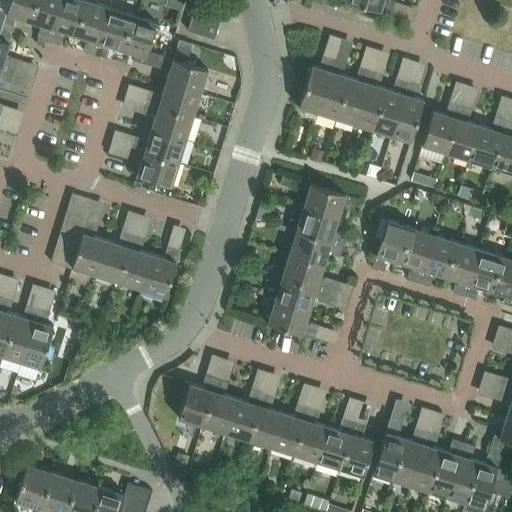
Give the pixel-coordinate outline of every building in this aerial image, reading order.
[(26,19),(31,2),(39,4),(39,0),(10,0),(6,13),(7,13),(0,34),(0,39),(9,42),(15,21),(14,21),(16,16),(26,19)] [(49,40),(61,0),(39,0),(39,4),(31,2),(26,19),(44,24),(43,30),(40,29),(38,36),(49,40)] [(72,33),(77,16),(85,18),(90,1),(86,0),(61,0),(49,40),(61,43),(63,36),(60,35),(62,30),(72,33)] [(383,0),(347,0),(381,10),(393,14),(396,1),(391,0),(388,0),(388,1),(383,0)] [(95,54),(109,7),(90,1),(85,18),(77,16),(72,33),(90,39),(89,44),(86,43),(83,50),(95,54)] [(215,38),(223,10),(197,1),(188,30),(215,38)] [(118,47),(123,30),(131,33),(136,15),(109,7),(95,54),(106,57),(109,50),(106,49),(108,44),(118,47)] [(148,50),(156,21),(155,21),(136,15),(131,33),(123,30),(118,47),(136,53),(134,58),(134,59),(157,66),(161,54),(148,50)] [(4,56),(9,43),(9,42),(8,42),(9,42),(0,39),(0,65),(14,70),(18,58),(10,56),(10,58),(4,56)] [(200,93),(207,70),(208,70),(208,69),(173,58),(161,54),(157,66),(165,69),(165,67),(170,68),(166,82),(200,93)] [(319,112),(335,57),(323,54),(321,61),(324,62),(322,67),(313,65),(313,64),(312,64),(299,106),(300,106),(319,112)] [(336,117),(349,76),(340,73),(341,68),(344,69),(346,61),(335,57),(319,112),(336,117)] [(11,81),(14,70),(0,65),(0,75),(4,77),(3,79),(11,81)] [(355,123),(371,69),(360,65),(358,73),(360,74),(358,79),(349,76),(336,117),(355,123)] [(373,129),(386,87),(376,84),(378,79),(381,80),(383,73),(371,69),(355,123),(373,129)] [(391,134),(408,80),(397,77),(394,84),(397,85),(395,90),(386,87),(373,129),(391,134)] [(410,141),(423,99),(422,99),(413,96),(415,91),(417,92),(420,84),(408,80),(391,134),(409,140),(410,141)] [(193,115),(200,93),(166,82),(162,95),(157,93),(157,92),(150,89),(146,101),(193,115)] [(186,138),(193,115),(146,101),(143,112),(150,115),(151,113),(156,114),(152,127),(186,138)] [(446,151),(461,104),(449,101),(447,108),(449,109),(447,114),(434,110),(433,109),(422,144),(423,144),(446,151)] [(469,159),(479,124),(466,120),(468,115),(470,116),(472,108),(461,104),(446,151),(469,159)] [(492,166),(506,119),(495,115),(493,123),(494,123),(493,128),(479,124),(469,159),(492,166)] [(511,134),(511,135),(511,134),(511,120),(506,119),(492,166),(511,172),(511,134)] [(179,161),(186,138),(152,127),(148,141),(143,139),(143,137),(136,135),(132,146),(179,161)] [(171,184),(179,161),(132,146),(129,158),(136,160),(137,159),(142,160),(138,173),(137,173),(137,175),(171,185),(172,184),(171,184)] [(354,209),(358,198),(345,194),(311,183),(310,184),(311,184),(304,207),(338,217),(342,204),(347,206),(346,207),(354,210),(354,209)] [(89,210),(93,199),(72,192),(69,204),(89,210)] [(86,222),(86,219),(89,210),(69,204),(65,215),(86,222)] [(334,231),(338,217),(304,207),(296,230),(343,244),(347,233),(339,230),(339,232),(334,231)] [(82,233),(86,222),(65,215),(61,227),(82,233)] [(95,273),(106,239),(93,235),(95,230),(96,231),(99,223),(86,219),(86,222),(82,233),(78,245),(75,256),(71,266),(73,267),(73,266),(95,273)] [(394,259),(400,242),(407,245),(413,228),(387,220),(386,219),(375,254),(376,254),(372,266),(384,270),(386,263),(384,262),(385,257),(394,259)] [(78,245),(82,233),(61,227),(58,238),(78,245)] [(418,281),(433,234),(413,228),(407,245),(400,242),(394,259),(413,265),(412,270),(409,270),(407,277),(418,281)] [(119,281),(133,234),(122,230),(119,238),(121,238),(120,244),(106,239),(95,273),(119,281)] [(323,263),(328,250),(333,251),(332,253),(340,255),(343,244),(296,230),(289,252),(323,263)] [(142,288),(152,253),(139,249),(140,244),(142,245),(145,237),(133,234),(119,281),(142,288)] [(441,274),(446,257),(454,259),(459,242),(433,234),(418,281),(430,284),(432,277),(429,276),(431,271),(441,274)] [(75,256),(78,245),(58,238),(54,250),(75,256)] [(464,295),(478,248),(459,242),(454,259),(446,257),(441,274),(459,279),(458,285),(455,284),(453,291),(464,295)] [(165,296),(176,261),(180,248),(167,244),(165,252),(167,252),(165,257),(152,253),(142,288),(164,295),(165,296)] [(487,288),(492,271),(500,273),(505,256),(478,248),(464,295),(476,298),(478,291),(475,290),(477,285),(487,288)] [(71,267),(71,266),(75,256),(54,250),(51,261),(71,267)] [(319,276),(323,263),(289,252),(282,275),(329,290),(333,279),(325,276),(324,278),(319,276)] [(511,258),(505,256),(500,273),(492,271),(487,288),(505,294),(503,299),(503,300),(511,302),(511,258)] [(325,301),(329,290),(282,275),(275,299),(309,309),(313,296),(318,297),(318,299),(325,301)] [(0,353),(3,355),(16,314),(7,311),(8,305),(11,306),(13,299),(2,295),(0,300),(0,353)] [(305,322),(309,309),(275,299),(268,321),(267,322),(302,333),(314,337),(318,324),(311,322),(310,324),(305,322)] [(22,360),(38,306),(27,303),(25,311),(27,311),(26,316),(16,314),(3,355),(22,360)] [(40,367),(54,325),(53,325),(44,322),(45,317),(48,318),(50,310),(38,306),(22,360),(40,366),(39,367),(40,367)] [(202,424),(217,377),(206,374),(203,382),(205,382),(203,387),(190,383),(189,382),(178,417),(179,417),(202,424)] [(511,390),(511,380),(511,378),(504,376),(501,387),(511,390)] [(225,431),(236,397),(222,393),(224,388),(226,388),(228,381),(217,377),(202,424),(225,431)] [(511,416),(511,390),(501,387),(497,399),(505,401),(506,399),(511,401),(507,414),(511,416)] [(248,438),(262,392),(251,388),(249,396),(250,396),(249,401),(236,397),(225,431),(248,438)] [(271,446),(281,411),(268,407),(270,402),(272,403),(274,395),(262,392),(248,438),(271,446)] [(294,453),(308,406),(297,402),(294,410),(296,411),(295,416),(281,411),(271,446),(294,453)] [(317,460),(327,426),(314,422),(316,416),(317,417),(320,409),(308,406),(294,453),(317,460)] [(511,416),(507,414),(502,428),(497,426),(496,425),(489,450),(501,453),(505,440),(511,442),(511,416)] [(339,467),(354,420),(343,417),(340,424),(342,425),(341,430),(327,426),(317,460),(339,467)] [(392,478),(405,437),(395,434),(397,429),(399,430),(402,422),(390,419),(386,431),(385,431),(372,473),(374,473),(392,478)] [(363,475),(374,440),(373,440),(360,436),(361,431),(363,431),(366,424),(354,420),(339,467),(362,474),(363,475)] [(410,484),(427,430),(415,427),(413,434),(416,435),(414,440),(405,437),(392,478),(410,484)] [(429,490),(441,449),(432,446),(434,441),(436,441),(438,434),(427,430),(410,484),(429,490)] [(447,495),(464,441),(452,438),(450,446),(453,447),(451,452),(441,449),(429,490),(447,495)] [(465,501),(478,460),(468,457),(470,452),(473,453),(475,445),(464,441),(447,495),(465,501)] [(484,507),(497,466),(501,453),(489,450),(486,457),(489,458),(487,463),(478,460),(465,501),(483,507),(484,507)] [(38,511),(52,471),(27,463),(15,500),(38,507),(36,511),(38,511)] [(54,511),(65,511),(76,478),(52,471),(38,511),(40,511),(41,508),(54,511)] [(91,511),(99,485),(76,478),(65,511),(91,511)] [(148,501),(152,490),(128,482),(124,493),(124,494),(148,501)] [(118,511),(120,506),(124,494),(124,493),(99,485),(91,511),(118,511)] [(141,511),(145,511),(148,501),(124,494),(120,506),(141,511)]
